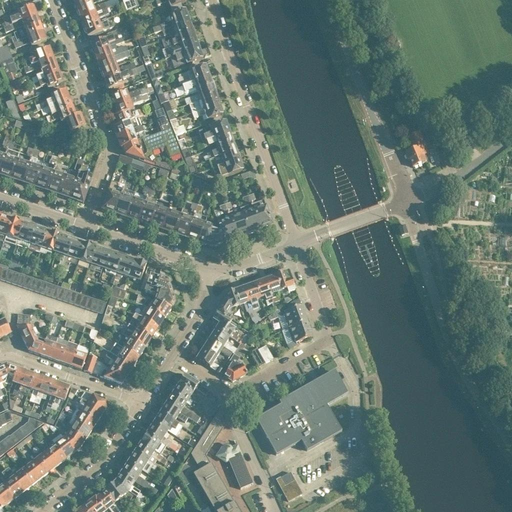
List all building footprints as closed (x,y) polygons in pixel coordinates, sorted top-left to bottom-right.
[(77,0),(74,1),(75,4),(74,6),(76,11),(92,5),(90,1),(93,0),(77,0)] [(92,5),(76,11),(78,16),(79,17),(81,19),(106,9),(119,4),(116,0),(114,0),(93,8),(92,5)] [(129,0),(122,2),(126,11),(132,9),(129,0)] [(172,11),(182,8),(180,4),(185,3),(185,2),(186,0),(185,0),(157,0),(155,1),(157,6),(168,2),(172,11)] [(33,7),(32,7),(18,12),(20,16),(4,23),(6,28),(36,16),(35,13),(35,12),(34,8),(33,7)] [(171,22),(153,29),(154,34),(162,31),(188,22),(187,18),(187,17),(186,13),(184,12),(184,11),(183,12),(182,8),(172,11),(173,15),(169,17),(171,22)] [(81,19),(82,22),(81,24),(83,29),(98,23),(97,19),(108,15),(106,9),(81,19)] [(39,19),(37,18),(36,16),(6,28),(4,29),(6,34),(24,27),(25,30),(40,24),(39,19)] [(98,23),(83,29),(85,34),(86,34),(88,38),(90,37),(91,41),(103,36),(102,32),(113,28),(111,22),(106,24),(104,20),(99,23),(98,23)] [(188,22),(162,31),(164,37),(168,35),(170,39),(193,31),(191,26),(189,26),(188,22)] [(16,38),(12,39),(14,44),(43,33),(42,30),(42,28),(40,24),(25,30),(14,34),(16,38)] [(164,51),(195,40),(193,37),(194,35),(193,31),(170,39),(161,42),(164,51)] [(16,49),(30,44),(32,47),(46,42),(46,41),(46,39),(45,36),(44,35),(43,33),(14,44),(16,49)] [(93,44),(91,45),(92,48),(91,50),(93,55),(115,46),(123,43),(122,42),(118,41),(116,35),(105,40),(103,36),(91,41),(93,44)] [(144,38),(137,40),(141,49),(146,47),(147,47),(144,38)] [(170,59),(198,49),(197,47),(198,45),(196,41),(195,41),(195,40),(164,51),(162,51),(165,61),(170,59)] [(95,60),(97,61),(98,63),(127,52),(125,46),(117,50),(115,46),(93,55),(95,60)] [(0,59),(11,55),(8,47),(3,49),(1,49),(0,49),(0,59)] [(146,47),(141,49),(144,57),(144,58),(148,56),(149,56),(146,47)] [(25,63),(27,68),(53,58),(51,55),(52,54),(51,50),(49,50),(49,49),(34,55),(28,62),(25,63)] [(198,49),(170,59),(174,70),(187,65),(202,60),(201,59),(202,58),(201,54),(199,53),(198,49)] [(127,52),(98,63),(99,67),(98,68),(100,72),(116,66),(114,63),(130,57),(127,52)] [(54,61),(53,58),(27,68),(24,69),(26,74),(40,69),(41,72),(57,66),(55,61),(54,61)] [(6,76),(8,76),(13,74),(18,72),(13,59),(1,64),(6,76)] [(102,77),(104,78),(105,81),(131,71),(136,69),(134,64),(117,70),(116,66),(100,72),(102,77)] [(32,80),(34,85),(59,75),(58,72),(59,70),(57,66),(41,72),(43,76),(32,80)] [(151,66),(146,68),(151,82),(157,80),(164,77),(162,71),(155,74),(152,66),(151,66)] [(182,88),(208,78),(207,74),(208,72),(206,68),(205,68),(204,67),(178,77),(178,78),(177,80),(179,84),(181,85),(182,88)] [(131,71),(105,81),(106,84),(105,86),(107,89),(108,90),(108,91),(113,89),(114,92),(124,88),(121,81),(133,76),(131,71)] [(8,76),(6,76),(9,82),(15,80),(13,74),(8,76)] [(59,75),(34,85),(36,91),(47,86),(48,89),(52,88),(63,84),(62,83),(63,81),(62,78),(60,77),(59,75)] [(197,92),(213,86),(211,82),(209,81),(208,78),(182,88),(186,96),(197,92)] [(16,82),(10,85),(13,93),(16,92),(17,92),(15,88),(18,87),(16,82)] [(186,106),(189,105),(215,96),(214,93),(214,91),(213,86),(197,92),(199,96),(184,101),(186,106)] [(112,99),(111,101),(112,104),(114,105),(115,107),(146,95),(148,94),(146,88),(127,96),(126,92),(111,98),(112,99)] [(157,97),(163,95),(160,88),(154,90),(157,97)] [(405,89),(385,98),(387,102),(392,100),(403,95),(407,93),(405,89)] [(38,112),(41,111),(69,100),(68,97),(69,96),(67,92),(66,92),(65,91),(55,95),(51,97),(52,100),(36,107),(38,112)] [(148,100),(146,95),(115,107),(116,110),(115,112),(117,116),(128,112),(133,110),(131,107),(148,100)] [(165,100),(163,95),(157,97),(160,105),(162,104),(167,103),(166,100),(165,100)] [(17,104),(24,102),(21,96),(15,98),(17,104)] [(192,114),(218,105),(217,102),(218,101),(216,97),(215,96),(189,105),(190,108),(192,114)] [(70,102),(69,100),(41,111),(43,116),(49,114),(50,117),(72,109),(72,108),(73,107),(71,103),(70,102)] [(152,103),(156,112),(160,110),(156,101),(152,103)] [(171,112),(167,103),(162,104),(166,113),(171,112)] [(218,105),(192,114),(194,119),(205,115),(203,117),(205,121),(207,121),(222,115),(222,113),(221,109),(219,109),(218,105)] [(9,109),(13,117),(20,120),(15,107),(9,109)] [(73,111),(72,109),(50,117),(47,119),(49,124),(60,120),(61,123),(77,116),(76,116),(75,112),(73,111)] [(154,113),(157,122),(165,118),(162,110),(160,110),(156,112),(154,113)] [(117,116),(114,118),(114,119),(114,120),(115,124),(116,124),(117,127),(137,119),(143,117),(141,111),(129,116),(128,112),(117,116)] [(171,112),(166,113),(169,122),(174,120),(171,112)] [(417,112),(411,114),(416,127),(422,124),(417,112)] [(31,115),(23,118),(24,120),(32,123),(30,119),(32,118),(31,115)] [(77,116),(61,123),(62,123),(66,122),(71,133),(67,135),(68,137),(70,138),(79,134),(78,131),(86,127),(82,117),(80,116),(80,115),(76,116),(77,116)] [(170,130),(165,118),(157,122),(156,122),(161,134),(170,130)] [(113,129),(116,138),(140,128),(140,127),(141,127),(137,119),(117,127),(113,129)] [(169,122),(175,137),(185,133),(183,126),(178,128),(175,120),(174,120),(169,122)] [(16,122),(14,129),(20,131),(22,124),(16,122)] [(224,123),(199,132),(203,143),(228,134),(227,130),(228,128),(226,124),(225,124),(224,123)] [(140,128),(116,138),(121,149),(145,140),(140,128)] [(426,130),(422,131),(424,138),(429,137),(433,147),(444,142),(443,139),(439,128),(430,132),(429,129),(426,130)] [(172,172),(173,169),(174,165),(155,162),(152,153),(165,148),(170,159),(180,155),(170,130),(161,134),(145,140),(121,149),(122,149),(125,156),(172,172)] [(81,136),(83,142),(94,137),(92,132),(81,136)] [(427,163),(424,156),(429,154),(420,132),(410,136),(415,150),(405,154),(408,162),(410,161),(413,168),(427,163)] [(217,148),(233,142),(231,138),(230,137),(228,134),(203,143),(204,148),(216,144),(217,148)] [(0,170),(9,143),(11,137),(7,135),(3,147),(4,147),(3,150),(0,148),(0,170)] [(85,147),(97,143),(94,137),(83,142),(85,147)] [(70,140),(64,138),(61,146),(67,148),(70,140)] [(184,140),(177,143),(181,151),(187,149),(184,140)] [(221,157),(235,151),(234,148),(234,147),(233,142),(217,148),(219,151),(207,155),(209,161),(221,157)] [(14,144),(9,143),(0,170),(0,175),(3,177),(4,179),(10,181),(18,155),(12,153),(10,152),(11,149),(12,150),(14,144)] [(18,182),(23,183),(33,151),(28,149),(27,154),(28,155),(27,158),(18,155),(10,181),(16,183),(18,182)] [(187,149),(181,151),(184,160),(190,158),(187,149)] [(33,151),(23,183),(27,185),(28,187),(34,189),(42,163),(34,160),(35,157),(36,158),(38,152),(33,151)] [(212,170),(238,160),(237,158),(238,156),(237,153),(235,152),(235,151),(221,157),(209,161),(210,165),(212,170)] [(42,163),(34,189),(40,191),(42,190),(46,191),(57,159),(53,157),(51,162),(50,162),(49,165),(42,163)] [(133,161),(124,158),(120,157),(117,164),(130,168),(133,161)] [(194,166),(190,158),(184,160),(187,169),(194,166)] [(57,159),(46,191),(51,193),(52,195),(58,197),(67,171),(68,168),(61,166),(62,160),(57,159)] [(221,179),(242,171),(242,169),(241,165),(239,164),(238,160),(212,170),(214,175),(219,174),(221,179)] [(83,162),(78,161),(77,165),(76,165),(75,170),(76,171),(75,174),(67,171),(58,197),(64,199),(66,198),(71,199),(81,167),(83,162)] [(145,165),(133,161),(130,168),(142,172),(143,171),(145,165)] [(196,173),(194,166),(187,169),(190,175),(196,173)] [(86,169),(81,167),(71,199),(75,201),(76,203),(82,205),(92,178),(83,175),(83,173),(85,174),(86,169)] [(168,173),(159,169),(157,176),(166,179),(168,173)] [(253,172),(240,176),(242,181),(249,179),(250,182),(256,180),(253,172)] [(193,177),(206,181),(203,173),(193,177)] [(171,174),(169,180),(178,183),(180,177),(178,176),(171,174)] [(240,176),(229,180),(231,185),(242,181),(240,176)] [(126,180),(121,178),(118,185),(111,183),(101,211),(108,214),(110,213),(115,214),(125,182),(126,180)] [(201,182),(193,179),(191,185),(199,188),(201,182)] [(131,183),(125,182),(115,214),(119,216),(120,218),(126,220),(135,195),(126,192),(127,188),(129,189),(131,183)] [(205,185),(203,191),(212,194),(213,186),(210,187),(205,185)] [(143,197),(135,195),(126,220),(132,222),(134,221),(139,222),(150,190),(144,188),(142,193),(144,194),(143,197)] [(154,192),(150,190),(139,222),(142,224),(144,226),(150,228),(158,202),(150,200),(151,196),(153,197),(154,192)] [(253,195),(248,197),(260,229),(263,228),(265,229),(272,226),(263,201),(254,205),(253,201),(255,201),(253,195)] [(162,230),(173,198),(168,196),(167,201),(168,202),(167,205),(158,202),(150,228),(156,230),(158,229),(162,230)] [(246,208),(240,210),(249,235),(254,233),(255,231),(260,229),(248,197),(242,199),(246,208)] [(168,234),(174,236),(181,217),(174,215),(176,209),(174,208),(175,204),(177,205),(178,200),(173,198),(162,230),(166,232),(168,234)] [(187,238),(197,206),(192,204),(191,209),(193,210),(191,214),(183,211),(181,217),(174,236),(180,238),(182,237),(187,238)] [(229,204),(225,206),(236,238),(240,236),(242,237),(249,235),(240,210),(231,213),(229,210),(231,209),(229,204)] [(190,240),(191,242),(198,244),(204,225),(207,218),(198,215),(199,212),(201,213),(203,208),(197,206),(187,238),(190,240)] [(220,230),(225,244),(231,241),(232,239),(236,238),(225,206),(219,208),(220,211),(214,213),(220,230)] [(0,215),(0,235),(6,237),(12,219),(6,217),(6,219),(1,217),(0,215)] [(6,237),(4,242),(16,246),(16,245),(23,224),(19,223),(17,222),(17,221),(13,220),(12,219),(6,237)] [(29,226),(23,224),(16,245),(28,249),(34,228),(34,227),(30,225),(29,226)] [(204,225),(198,244),(204,246),(206,245),(214,248),(219,246),(225,244),(220,230),(204,225)] [(408,234),(405,226),(399,228),(402,236),(408,234)] [(36,229),(34,228),(28,249),(40,253),(41,249),(47,232),(42,231),(41,230),(41,229),(37,228),(36,229)] [(41,249),(40,253),(45,255),(46,254),(47,253),(51,254),(52,254),(53,253),(59,236),(57,236),(57,235),(51,233),(51,234),(47,232),(41,249)] [(60,266),(64,267),(72,241),(68,240),(67,239),(66,238),(63,236),(61,237),(59,236),(53,253),(55,253),(53,258),(58,260),(61,263),(60,266)] [(78,264),(79,261),(84,245),(83,245),(83,243),(79,242),(78,243),(77,242),(72,241),(64,267),(66,264),(69,265),(70,264),(75,266),(76,266),(77,266),(77,265),(78,265),(78,264)] [(78,266),(77,267),(89,271),(91,265),(96,249),(92,247),(92,246),(87,244),(86,245),(84,245),(79,261),(78,264),(78,266)] [(91,265),(89,271),(95,273),(95,270),(102,272),(103,269),(104,270),(110,254),(108,253),(107,253),(107,251),(103,250),(101,251),(101,250),(96,249),(91,265)] [(116,274),(122,258),(117,256),(116,256),(116,254),(112,253),(111,254),(110,254),(104,270),(105,270),(105,271),(106,273),(113,275),(113,276),(115,277),(116,274)] [(129,278),(134,262),(128,260),(128,258),(124,257),(123,258),(122,258),(116,274),(117,274),(116,276),(117,277),(121,278),(122,277),(122,276),(129,278)] [(138,263),(134,262),(129,278),(134,280),(133,281),(134,282),(138,283),(139,283),(139,282),(140,282),(146,265),(140,263),(139,263),(138,263)] [(22,267),(10,263),(8,269),(20,273),(22,267)] [(3,269),(0,279),(0,280),(5,282),(9,271),(3,269)] [(9,271),(5,282),(11,284),(14,273),(9,271)] [(16,286),(20,275),(14,273),(11,284),(16,286)] [(287,273),(282,275),(280,274),(277,275),(277,276),(275,277),(281,292),(285,291),(286,294),(295,291),(290,277),(289,273),(287,273)] [(20,275),(16,286),(22,288),(26,277),(20,275)] [(140,289),(145,291),(146,286),(160,290),(160,292),(170,295),(171,293),(168,285),(169,283),(168,280),(164,278),(161,280),(150,276),(149,277),(145,275),(140,289)] [(28,290),(32,279),(26,277),(22,288),(28,290)] [(277,293),(281,292),(275,277),(273,277),(270,278),(270,279),(265,281),(270,296),(272,300),(273,304),(280,302),(277,293)] [(32,279),(28,290),(34,292),(37,281),(32,279)] [(39,294),(43,282),(37,281),(34,292),(39,294)] [(256,283),(256,284),(255,284),(260,299),(264,298),(267,306),(270,305),(273,304),(272,300),(270,296),(265,281),(260,282),(259,282),(256,283)] [(43,282),(39,294),(45,296),(49,284),(43,282)] [(49,284),(45,296),(51,298),(55,286),(49,284)] [(101,293),(108,295),(111,286),(104,284),(101,293)] [(250,285),(249,286),(244,288),(252,311),(254,310),(259,309),(256,301),(260,299),(255,284),(254,285),(252,284),(250,285)] [(51,298),(56,300),(60,288),(55,286),(51,298)] [(71,286),(69,291),(72,292),(77,294),(81,295),(82,293),(83,288),(76,286),(76,288),(71,286)] [(157,296),(155,302),(172,308),(175,304),(171,293),(170,295),(160,292),(160,290),(146,286),(145,291),(144,292),(157,296)] [(121,290),(119,289),(112,287),(109,297),(111,297),(118,299),(121,290)] [(62,301),(66,290),(60,288),(56,300),(62,301)] [(235,290),(235,291),(233,292),(239,307),(243,305),(246,313),(252,311),(244,288),(239,290),(238,289),(235,290)] [(66,290),(62,301),(68,303),(72,292),(69,291),(66,290)] [(239,307),(233,292),(231,291),(228,292),(228,294),(226,294),(225,295),(224,296),(225,300),(217,313),(229,321),(237,308),(239,307)] [(72,292),(68,303),(74,305),(77,294),(72,292)] [(77,294),(74,305),(79,307),(83,296),(81,295),(77,294)] [(83,296),(79,307),(85,309),(89,298),(83,296)] [(108,306),(113,308),(115,309),(118,299),(117,299),(118,299),(111,297),(108,306)] [(140,297),(138,305),(144,306),(147,307),(150,309),(165,319),(172,308),(155,302),(154,302),(153,302),(148,300),(141,297),(140,297)] [(89,298),(85,309),(91,311),(95,300),(89,298)] [(96,313),(100,302),(95,300),(91,311),(96,313)] [(276,312),(268,319),(270,322),(278,319),(282,331),(287,329),(307,323),(298,300),(294,302),(280,312),(280,310),(278,311),(276,312)] [(102,315),(106,304),(100,302),(96,313),(102,315)] [(108,306),(105,316),(110,318),(113,308),(108,306)] [(150,309),(144,319),(158,329),(165,319),(150,309)] [(252,311),(255,318),(257,323),(261,320),(254,310),(252,311)] [(213,321),(212,322),(213,323),(216,325),(217,324),(217,326),(215,329),(229,338),(236,343),(238,340),(236,339),(238,335),(238,333),(235,331),(238,327),(231,322),(229,321),(217,313),(214,318),(214,319),(213,321)] [(135,328),(152,339),(158,329),(140,317),(139,317),(135,315),(128,326),(135,328)] [(0,322),(0,339),(11,334),(4,321),(0,322)] [(74,325),(66,322),(64,327),(72,330),(74,325)] [(103,322),(101,325),(111,330),(113,326),(103,322)] [(282,331),(281,332),(287,346),(289,351),(300,345),(299,343),(312,338),(307,323),(287,329),(282,331)] [(128,326),(122,335),(127,338),(145,349),(152,339),(135,328),(128,326)] [(23,328),(16,328),(28,352),(40,356),(45,341),(36,338),(35,339),(30,329),(29,329),(23,328)] [(212,335),(209,340),(223,348),(232,354),(234,355),(236,351),(226,344),(229,338),(215,329),(212,333),(212,335)] [(90,341),(94,342),(96,335),(97,333),(91,331),(89,337),(90,341)] [(94,342),(94,343),(99,347),(102,337),(96,335),(94,342)] [(120,347),(139,359),(145,349),(127,338),(121,335),(119,338),(121,340),(118,346),(120,347)] [(40,356),(50,360),(57,340),(47,336),(45,341),(40,356)] [(68,343),(57,340),(50,360),(61,364),(68,343)] [(232,354),(228,351),(223,348),(209,340),(206,345),(205,345),(203,347),(203,349),(203,350),(216,358),(220,352),(229,358),(232,354)] [(61,364),(71,367),(78,347),(68,343),(61,364)] [(89,351),(78,347),(71,367),(81,371),(89,351)] [(132,369),(139,359),(120,347),(116,353),(111,349),(108,353),(132,369)] [(230,369),(224,378),(232,383),(235,381),(246,375),(241,366),(242,364),(238,362),(239,359),(240,357),(243,358),(247,351),(244,350),(239,347),(236,351),(234,355),(226,366),(230,369)] [(266,347),(258,351),(265,364),(273,360),(266,347)] [(213,364),(216,358),(203,350),(202,351),(201,351),(199,353),(199,355),(196,360),(210,369),(213,371),(215,372),(218,367),(217,366),(213,364)] [(258,368),(265,364),(257,350),(250,353),(258,368)] [(115,362),(111,368),(126,378),(132,369),(108,353),(106,357),(115,362)] [(89,357),(84,372),(91,375),(96,360),(89,357)] [(14,379),(18,370),(6,365),(0,368),(0,380),(2,384),(5,382),(7,377),(14,379)] [(121,385),(126,378),(111,368),(108,373),(104,371),(100,378),(121,385)] [(18,399),(27,373),(18,370),(14,379),(12,384),(16,386),(12,397),(18,399)] [(28,395),(30,390),(35,376),(27,373),(18,399),(22,400),(24,393),(28,395)] [(334,374),(280,404),(279,405),(280,406),(255,421),(276,457),(301,443),(306,453),(341,433),(326,406),(346,395),(334,374)] [(179,384),(178,386),(192,395),(195,390),(206,397),(209,392),(207,390),(183,375),(183,376),(184,377),(181,381),(180,381),(179,383),(179,384)] [(34,404),(44,379),(35,376),(30,390),(34,392),(30,403),(34,404)] [(47,397),(52,382),(44,379),(34,404),(33,409),(38,410),(43,395),(47,397)] [(50,414),(60,385),(52,382),(47,397),(51,398),(46,413),(50,414)] [(64,402),(69,388),(60,385),(50,414),(55,416),(61,401),(64,402)] [(173,394),(172,396),(186,404),(188,400),(197,405),(198,404),(204,408),(207,404),(192,395),(178,386),(175,390),(174,390),(173,393),(173,394)] [(79,399),(103,414),(109,404),(104,401),(84,393),(80,400),(79,399)] [(169,400),(166,405),(188,419),(197,424),(200,420),(183,409),(186,404),(172,396),(171,396),(170,396),(169,399),(169,400)] [(84,409),(81,414),(97,423),(103,414),(79,399),(76,403),(84,409)] [(161,413),(159,415),(173,423),(176,419),(184,424),(188,419),(166,405),(163,409),(162,409),(160,411),(161,413)] [(225,417),(221,408),(213,421),(220,425),(225,417)] [(76,411),(70,420),(72,421),(91,432),(97,423),(81,414),(76,411)] [(2,416),(7,424),(12,422),(10,412),(2,416)] [(153,424),(167,433),(167,432),(170,429),(178,434),(182,429),(173,423),(159,415),(157,418),(156,418),(154,421),(155,422),(154,423),(153,424)] [(237,511),(206,456),(227,423),(225,417),(220,425),(213,421),(212,421),(207,430),(202,437),(194,449),(190,455),(200,472),(193,476),(213,511),(237,511)] [(43,425),(29,419),(27,424),(38,429),(43,425)] [(208,419),(202,428),(207,430),(212,421),(211,420),(208,419)] [(72,421),(69,424),(73,427),(69,432),(85,442),(91,432),(72,421)] [(26,424),(23,428),(29,435),(38,429),(27,424),(26,424)] [(166,434),(167,433),(153,424),(153,425),(152,426),(151,427),(149,429),(149,430),(146,435),(160,443),(175,453),(177,449),(171,445),(171,444),(163,439),(166,434)] [(46,425),(42,428),(45,432),(49,429),(54,434),(57,431),(56,430),(54,428),(46,425)] [(22,427),(18,431),(24,439),(29,435),(23,428),(22,427)] [(201,427),(197,434),(202,437),(207,430),(202,428),(201,427)] [(24,439),(18,431),(13,434),(20,442),(24,439)] [(80,450),(85,442),(69,432),(66,437),(63,439),(74,454),(80,450)] [(13,434),(9,438),(15,446),(20,442),(13,434)] [(140,444),(162,459),(165,454),(157,448),(160,443),(146,435),(146,436),(145,436),(143,438),(143,440),(140,444)] [(24,442),(26,445),(34,439),(31,436),(24,442)] [(11,449),(15,446),(9,438),(9,437),(4,440),(11,449)] [(54,446),(66,460),(74,454),(63,439),(54,446)] [(4,440),(0,443),(0,444),(6,453),(11,449),(4,440)] [(190,440),(187,445),(193,449),(196,444),(190,440)] [(24,442),(16,448),(18,451),(26,445),(24,442)] [(44,442),(40,445),(43,449),(44,450),(48,447),(44,442)] [(244,442),(238,444),(241,452),(247,450),(244,442)] [(134,453),(153,466),(156,462),(164,467),(167,462),(166,461),(162,459),(140,444),(138,448),(136,448),(135,451),(135,452),(134,453)] [(54,446),(46,453),(57,467),(66,460),(54,446)] [(237,448),(234,449),(231,450),(230,449),(229,448),(228,448),(227,448),(226,448),(225,448),(224,449),(223,449),(223,450),(218,457),(226,462),(228,461),(240,489),(240,490),(253,485),(252,485),(237,448)] [(44,450),(35,457),(37,459),(48,474),(57,467),(46,453),(44,450)] [(12,451),(6,456),(10,460),(16,455),(12,451)] [(129,462),(128,464),(141,472),(142,472),(147,475),(151,470),(154,472),(157,468),(153,466),(134,453),(132,458),(130,458),(129,460),(129,462)] [(39,480),(48,474),(37,459),(28,466),(39,480)] [(124,470),(121,474),(135,483),(143,488),(151,494),(154,489),(146,484),(147,483),(138,477),(141,473),(141,472),(128,464),(126,466),(125,466),(124,468),(124,470)] [(31,487),(39,480),(28,466),(20,473),(31,487)] [(11,480),(22,494),(31,487),(20,473),(15,477),(11,480)] [(115,483),(112,485),(127,494),(128,492),(137,498),(139,494),(140,492),(132,487),(135,483),(121,474),(120,475),(119,475),(117,478),(118,479),(115,483)] [(290,474),(280,479),(285,487),(294,482),(290,474)] [(169,476),(163,486),(167,488),(173,478),(169,476)] [(3,486),(14,500),(22,494),(11,480),(8,482),(3,486)] [(133,498),(127,494),(112,485),(109,488),(107,488),(105,489),(105,491),(104,492),(104,493),(113,505),(124,498),(131,502),(133,498)] [(0,500),(5,507),(14,500),(3,486),(0,488),(0,500)] [(180,487),(175,490),(179,497),(184,494),(180,487)] [(104,493),(95,499),(105,511),(108,509),(110,511),(118,511),(113,505),(104,493)] [(95,499),(86,506),(90,511),(104,511),(105,511),(95,499)]
